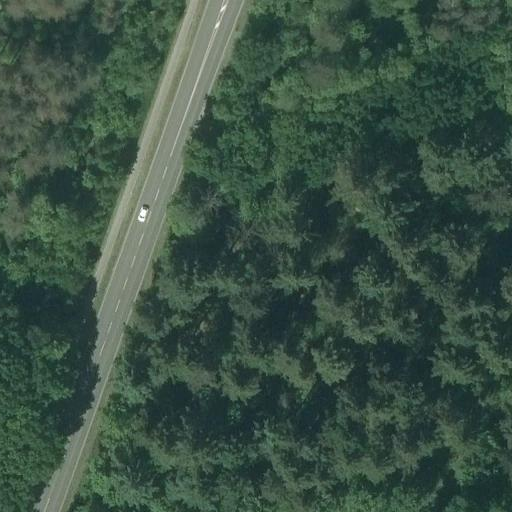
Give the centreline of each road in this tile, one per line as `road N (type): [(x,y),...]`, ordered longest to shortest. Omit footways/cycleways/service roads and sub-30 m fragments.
road 1 (primary): [(44,511),(226,0)]
road 2 (track): [(272,511),(462,485),(511,464)]
